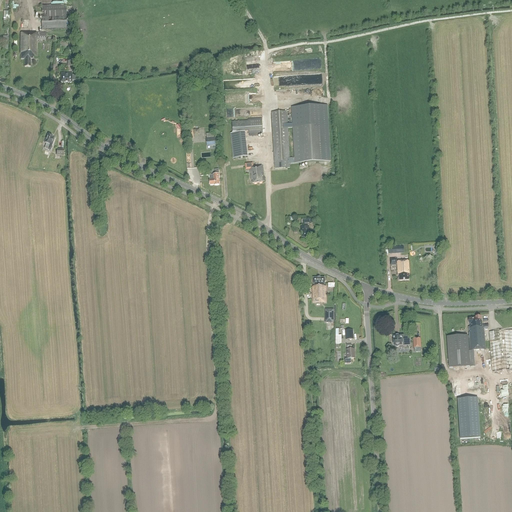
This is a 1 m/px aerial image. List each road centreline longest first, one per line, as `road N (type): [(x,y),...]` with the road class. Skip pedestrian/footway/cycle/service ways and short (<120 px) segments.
road 1 (tertiary): [(369,288),(0,86)]
road 2 (tertiary): [(380,511),(369,288)]
road 3 (tertiary): [(369,288),(437,303),(511,303)]
